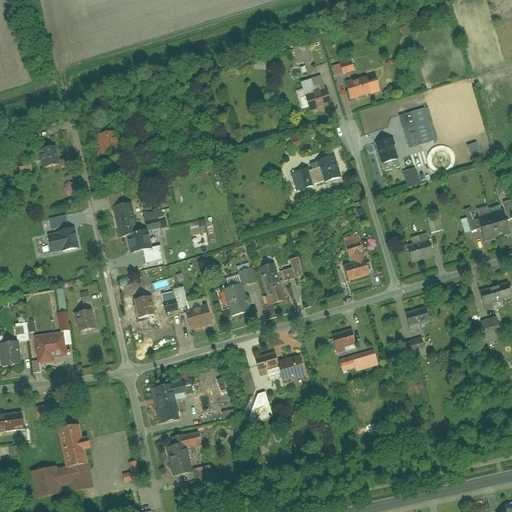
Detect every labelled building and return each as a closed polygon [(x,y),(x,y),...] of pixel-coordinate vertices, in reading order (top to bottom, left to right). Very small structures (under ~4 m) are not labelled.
[(303,43),(291,48),(296,64),(309,59),(303,43)] [(350,60),(339,64),(343,73),(353,70),(350,60)] [(265,61),(254,61),(254,69),(264,69),(265,61)] [(330,76),(326,64),(314,68),(318,80),(330,76)] [(373,74),(344,82),(349,99),(378,90),(373,74)] [(325,88),(315,91),(310,79),(299,83),(302,88),(294,91),(301,109),(308,107),(309,111),(331,103),(325,88)] [(433,140),(423,108),(398,116),(407,148),(433,140)] [(115,130),(95,135),(100,154),(119,150),(115,130)] [(375,143),(383,172),(399,167),(391,139),(375,143)] [(59,163),(55,145),(38,149),(42,167),(59,163)] [(340,176),(333,155),(317,160),(319,167),(307,171),(306,168),(289,173),(295,191),(312,186),(311,185),(324,181),(340,176)] [(29,161),(17,163),(19,173),(31,170),(29,161)] [(404,173),(409,189),(423,185),(417,169),(404,173)] [(132,202),(123,204),(120,193),(108,196),(118,237),(125,236),(129,253),(142,250),(145,263),(163,258),(160,245),(151,247),(147,231),(140,232),(132,202)] [(502,209),(477,217),(485,242),(510,234),(502,209)] [(160,210),(142,214),(147,230),(159,227),(157,218),(162,217),(160,210)] [(443,230),(439,215),(425,219),(430,234),(443,230)] [(77,247),(73,228),(55,233),(60,251),(77,247)] [(414,244),(406,247),(411,263),(433,257),(426,233),(412,238),(414,244)] [(356,235),(342,239),(350,263),(342,265),(347,282),(369,275),(356,235)] [(35,245),(37,255),(49,252),(47,242),(35,245)] [(285,299),(280,282),(302,275),(297,257),(289,259),(291,267),(277,272),(274,263),(257,268),(269,305),(285,299)] [(250,311),(242,286),(254,282),(250,268),(237,272),(240,283),(222,288),(231,317),(250,311)] [(482,292),(486,307),(511,299),(511,285),(511,284),(482,292)] [(89,301),(87,292),(79,294),(82,303),(89,301)] [(133,300),(137,318),(153,314),(149,296),(133,300)] [(184,311),(190,330),(211,324),(205,305),(202,306),(200,299),(186,303),(188,310),(184,311)] [(162,303),(165,313),(177,309),(175,300),(162,303)] [(94,327),(91,309),(75,313),(78,331),(94,327)] [(409,316),(412,329),(433,323),(430,310),(409,316)] [(68,330),(66,311),(57,312),(59,331),(68,330)] [(499,318),(483,322),(490,344),(506,340),(499,318)] [(334,337),(339,353),(359,347),(354,331),(334,337)] [(39,373),(38,363),(52,361),(52,357),(65,356),(62,332),(33,336),(37,360),(31,361),(32,374),(39,373)] [(20,364),(17,340),(0,342),(0,363),(0,366),(20,364)] [(412,346),(414,353),(430,348),(428,341),(412,346)] [(376,351),(341,361),(345,373),(357,369),(359,373),(381,366),(376,351)] [(257,360),(262,375),(283,369),(282,363),(279,353),(257,360)] [(307,356),(282,363),(283,369),(287,384),(313,376),(307,356)] [(163,425),(183,420),(177,396),(190,393),(188,382),(155,390),(163,425)] [(261,396),(251,420),(252,425),(276,418),(268,393),(261,396)] [(36,409),(39,421),(61,416),(58,404),(36,409)] [(221,413),(223,422),(237,418),(235,410),(221,413)] [(0,415),(0,434),(29,431),(27,413),(0,415)] [(75,494),(97,489),(88,452),(97,449),(95,440),(88,442),(85,426),(61,431),(70,467),(61,469),(60,466),(33,472),(39,500),(65,494),(63,487),(73,485),(75,494)] [(203,432),(187,436),(190,448),(206,445),(203,432)] [(177,478),(196,474),(195,471),(190,448),(187,436),(176,438),(178,446),(170,447),(177,478)] [(125,476),(128,484),(144,480),(139,461),(131,463),(134,474),(125,476)] [(214,466),(195,471),(196,474),(199,486),(217,482),(214,466)]
